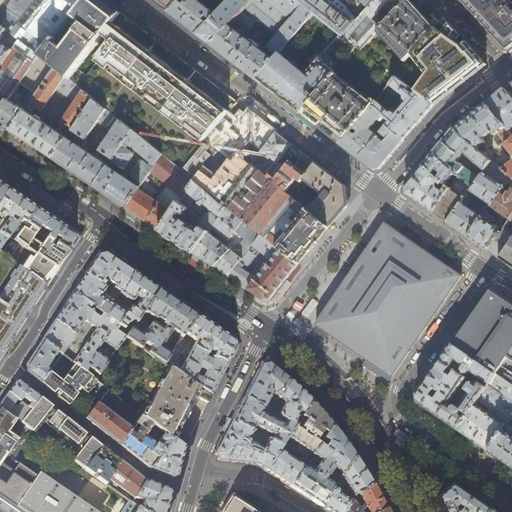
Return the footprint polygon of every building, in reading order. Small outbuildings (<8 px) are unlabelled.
[(73,15),(86,0),(7,0),(0,10),(0,23),(20,39),(40,55),(52,41),(73,15)] [(104,35),(120,13),(113,7),(103,0),(86,0),(73,15),(83,23),(63,49),(52,41),(40,55),(56,68),(70,80),(78,69),(104,35)] [(179,0),(152,0),(169,13),(179,0)] [(179,0),(169,13),(181,22),(202,39),(211,45),(253,0),(179,0)] [(256,80),(280,52),(313,12),(296,0),(253,0),(211,45),(234,63),(256,80)] [(368,7),(361,0),(296,0),(313,12),(340,33),(342,35),(368,7)] [(377,102),(391,84),(397,76),(395,75),(412,55),(435,28),(423,14),(418,8),(422,2),(420,0),(406,0),(361,49),(357,46),(300,114),(316,126),(321,120),(346,140),(370,111),(377,102)] [(361,49),(406,0),(374,0),(368,7),(342,35),(357,46),(361,49)] [(511,5),(511,1),(510,0),(461,0),(483,25),(506,51),(511,46),(511,11),(509,8),(511,5)] [(127,18),(120,13),(104,35),(112,41),(99,58),(101,59),(88,76),(78,69),(70,80),(96,100),(134,131),(163,155),(180,168),(190,157),(204,140),(237,102),(210,82),(172,53),(133,22),(127,18)] [(0,69),(20,39),(0,23),(0,69)] [(416,92),(434,106),(454,90),(487,65),(480,57),(476,60),(462,47),(435,28),(412,55),(427,75),(416,91),(416,92)] [(300,114),(357,46),(342,35),(340,33),(307,73),(280,52),(256,80),(278,97),(300,114)] [(31,68),(40,55),(20,39),(0,69),(0,113),(15,91),(20,83),(29,71),(31,68)] [(476,60),(480,57),(466,42),(462,47),(476,60)] [(48,79),(56,68),(40,55),(31,68),(48,79)] [(96,100),(70,80),(56,68),(48,79),(44,84),(12,131),(33,146),(54,159),(96,100)] [(27,88),(36,75),(29,71),(20,83),(27,88)] [(419,123),(434,106),(416,92),(413,95),(412,93),(408,89),(410,87),(397,76),(391,84),(407,97),(406,99),(407,100),(408,101),(397,115),(395,114),(394,114),(393,114),(392,115),(377,102),(370,111),(379,120),(382,122),(386,117),(387,118),(387,119),(388,120),(388,121),(389,121),(391,121),(391,122),(387,126),(388,127),(404,141),(419,123)] [(12,131),(44,84),(41,82),(39,85),(36,83),(27,97),(22,105),(18,102),(22,96),(15,91),(0,113),(0,123),(4,126),(12,131)] [(511,97),(505,89),(488,102),(486,103),(509,131),(511,129),(511,97)] [(111,164),(134,131),(96,100),(54,159),(75,173),(96,187),(110,167),(74,143),(80,135),(82,136),(80,139),(85,142),(100,122),(114,134),(99,156),(111,164)] [(484,139),(493,132),(495,135),(498,133),(505,143),(504,144),(511,154),(511,161),(501,169),(506,173),(511,177),(511,134),(509,131),(486,103),(470,116),(455,127),(454,129),(477,149),(486,142),(484,139)] [(370,130),(379,120),(370,111),(346,140),(345,140),(341,145),(352,154),(359,159),(378,137),(370,130)] [(404,141),(388,127),(382,134),(389,139),(386,143),(378,137),(359,159),(367,165),(372,169),(376,169),(380,169),(392,155),(404,141)] [(492,161),(477,149),(454,129),(442,143),(433,154),(460,176),(473,187),(492,161)] [(152,171),(163,155),(134,131),(111,164),(110,167),(96,187),(111,198),(126,208),(147,177),(152,171)] [(301,182),(316,163),(312,160),(287,141),(279,135),(276,132),(224,203),(228,207),(235,212),(236,214),(263,235),(282,250),(300,265),(304,260),(316,245),(327,231),(330,228),(291,195),(288,192),(297,179),(301,182)] [(452,188),(460,176),(433,154),(432,155),(423,165),(447,184),(449,185),(452,188)] [(160,231),(196,181),(180,168),(163,155),(152,171),(178,192),(174,198),(173,198),(167,207),(162,204),(167,197),(148,184),(150,180),(147,177),(126,208),(138,216),(160,231)] [(500,183),(490,177),(497,165),(492,161),(473,187),(448,223),(459,230),(469,237),(486,213),(490,206),(503,188),(504,187),(508,184),(511,180),(511,177),(506,173),(500,183)] [(347,196),(346,186),(320,167),(316,163),(301,182),(291,195),(330,228),(340,216),(348,206),(347,196)] [(434,213),(452,188),(449,185),(444,192),(438,189),(438,185),(439,183),(445,187),(447,184),(423,165),(422,167),(406,186),(406,192),(407,194),(420,203),(434,213)] [(448,223),(473,187),(460,176),(452,188),(434,213),(441,218),(448,223)] [(172,239),(194,253),(228,207),(224,203),(196,181),(160,231),(172,239)] [(0,199),(8,189),(0,183),(0,199)] [(510,219),(511,215),(511,191),(511,194),(503,188),(490,206),(510,219)] [(10,236),(21,221),(26,224),(36,207),(18,196),(8,189),(0,199),(0,214),(1,214),(4,216),(4,217),(8,219),(0,229),(0,249),(7,240),(10,236)] [(69,252),(77,241),(75,233),(59,223),(36,207),(26,224),(29,226),(69,252)] [(237,218),(235,220),(231,217),(235,212),(228,207),(194,253),(213,266),(230,277),(237,268),(263,235),(236,214),(235,216),(237,218)] [(500,232),(498,230),(499,228),(495,226),(494,227),(488,223),(492,217),(486,213),(469,237),(479,243),(488,250),(500,232)] [(511,215),(510,219),(500,232),(488,250),(494,254),(499,258),(511,240),(511,233),(507,230),(511,223),(511,215)] [(451,291),(462,276),(444,263),(386,223),(316,324),(354,351),(392,377),(422,334),(437,312),(451,291)] [(21,267),(48,286),(55,274),(69,252),(29,226),(26,231),(21,228),(13,240),(35,254),(32,258),(29,256),(21,267)] [(273,261),(282,250),(263,235),(237,268),(230,277),(237,282),(250,291),(258,280),(245,271),(260,251),(271,259),(273,261)] [(511,240),(499,258),(511,266),(511,240)] [(300,265),(282,250),(273,261),(258,280),(250,291),(266,301),(271,300),(300,265)] [(119,295),(133,272),(115,260),(104,253),(97,255),(84,274),(106,289),(106,283),(103,281),(103,280),(103,278),(104,276),(108,278),(109,282),(115,286),(111,292),(118,296),(119,295)] [(34,307),(48,286),(21,267),(19,265),(16,271),(14,270),(10,276),(12,278),(7,286),(0,296),(0,359),(13,339),(26,319),(34,307)] [(138,321),(158,289),(143,279),(133,272),(119,295),(130,303),(131,301),(133,302),(136,297),(138,299),(137,301),(139,302),(135,307),(133,306),(131,307),(127,312),(114,304),(106,316),(120,325),(129,331),(130,332),(132,328),(138,321)] [(111,292),(106,289),(84,274),(83,276),(73,291),(72,293),(106,316),(114,304),(119,297),(118,296),(111,292)] [(504,361),(508,356),(511,358),(511,302),(490,288),(452,343),(482,363),(485,366),(496,373),(503,378),(511,384),(511,370),(504,365),(506,363),(504,361)] [(161,348),(173,330),(182,337),(197,315),(175,300),(158,289),(138,321),(143,324),(149,314),(155,319),(153,322),(152,323),(145,332),(143,331),(141,334),(132,328),(130,332),(129,331),(126,337),(125,337),(141,348),(144,343),(146,344),(146,342),(147,343),(148,344),(149,345),(150,345),(151,346),(152,346),(151,348),(152,349),(149,353),(164,364),(171,354),(161,348)] [(109,361),(97,352),(103,341),(116,350),(125,337),(126,337),(117,330),(120,325),(106,316),(72,293),(56,318),(42,339),(63,355),(68,359),(71,355),(65,351),(77,335),(75,334),(81,324),(80,323),(84,319),(97,328),(73,362),(75,364),(86,372),(90,367),(99,375),(109,361)] [(210,395),(235,347),(235,345),(233,339),(217,328),(197,315),(182,337),(171,354),(164,364),(168,366),(175,371),(178,366),(171,362),(184,343),(185,341),(185,338),(187,335),(195,341),(179,374),(195,385),(210,395)] [(195,385),(179,374),(175,371),(168,366),(164,364),(149,353),(141,348),(125,337),(116,350),(109,361),(99,375),(96,380),(97,381),(108,390),(122,400),(133,410),(141,416),(169,436),(184,447),(191,434),(204,408),(205,405),(210,395),(195,385)] [(55,364),(63,355),(42,339),(32,356),(26,364),(27,370),(27,372),(41,383),(50,372),(46,369),(51,361),(55,364)] [(482,363),(452,343),(451,345),(441,360),(457,371),(462,364),(466,366),(464,369),(464,370),(464,371),(465,373),(466,373),(467,373),(468,373),(469,373),(471,369),(490,382),(496,373),(485,366),(482,363)] [(430,376),(417,394),(418,398),(418,402),(420,403),(439,416),(448,403),(453,401),(468,379),(457,371),(441,360),(430,376)] [(278,397),(288,378),(268,362),(260,364),(251,381),(243,397),(264,408),(271,412),(274,406),(267,403),(272,393),(278,397)] [(75,364),(65,376),(80,387),(87,393),(97,381),(96,380),(86,372),(75,364)] [(50,372),(41,383),(68,404),(77,393),(76,392),(61,381),(50,372)] [(511,416),(511,384),(503,378),(496,373),(490,382),(487,387),(478,400),(492,409),(489,414),(475,404),(458,429),(461,431),(490,451),(508,423),(511,416)] [(65,376),(61,381),(76,392),(80,387),(65,376)] [(350,377),(346,379),(353,387),(358,385),(350,377)] [(296,425),(312,401),(309,398),(307,396),(303,392),(288,378),(278,397),(277,399),(275,404),(274,406),(271,412),(286,420),(296,425)] [(30,410),(39,397),(30,390),(16,379),(8,393),(18,400),(21,403),(30,410)] [(478,400),(487,387),(479,381),(476,385),(471,382),(467,388),(471,392),(461,407),(457,405),(456,405),(455,406),(454,407),(448,403),(439,416),(442,418),(458,429),(475,404),(478,400)] [(97,401),(84,417),(115,441),(120,445),(141,416),(133,410),(124,422),(112,412),(122,400),(108,390),(98,402),(97,401)] [(30,410),(21,403),(15,411),(14,410),(12,412),(10,410),(18,400),(8,393),(7,394),(0,404),(0,408),(21,422),(30,410)] [(51,406),(39,397),(30,410),(21,422),(28,428),(30,429),(32,431),(49,408),(51,406)] [(283,443),(296,425),(286,420),(284,424),(262,412),(264,408),(243,397),(233,417),(232,420),(282,446),(283,443)] [(309,459),(332,424),(330,421),(324,414),(322,412),(312,401),(296,425),(283,443),(309,459)] [(0,500),(17,511),(91,511),(89,510),(91,507),(76,497),(74,500),(18,462),(17,464),(13,469),(2,461),(6,456),(6,454),(9,456),(28,428),(21,422),(0,408),(0,500)] [(49,408),(32,431),(33,431),(35,432),(42,423),(45,425),(74,448),(77,450),(71,458),(73,460),(89,439),(84,436),(76,445),(47,422),(55,412),(52,410),(49,408)] [(86,434),(56,411),(55,412),(47,422),(76,445),(84,436),(86,434)] [(169,436),(141,416),(120,445),(135,457),(150,468),(172,477),(175,475),(176,475),(179,465),(184,447),(169,436)] [(224,434),(214,454),(216,457),(218,460),(252,464),(257,465),(265,470),(279,450),(282,446),(232,420),(224,434)] [(511,466),(511,435),(510,435),(511,431),(511,426),(508,423),(490,451),(503,460),(511,466)] [(334,486),(325,480),(329,475),(333,478),(336,474),(340,476),(355,454),(344,439),(332,424),(309,459),(304,466),(290,486),(321,506),(334,486)] [(392,436),(405,447),(412,440),(399,428),(392,436)] [(86,469),(103,447),(90,437),(89,439),(73,460),(86,469)] [(106,484),(121,461),(119,460),(103,447),(86,469),(94,475),(96,471),(101,474),(98,478),(106,484)] [(290,486),(304,466),(279,450),(265,470),(278,478),(290,486)] [(342,511),(350,502),(337,494),(339,492),(338,491),(341,486),(341,487),(346,483),(354,496),(373,484),(369,477),(367,474),(366,472),(355,454),(340,476),(334,486),(321,506),(330,511),(342,511)] [(133,471),(121,461),(106,484),(109,485),(111,481),(129,494),(127,498),(130,501),(132,502),(146,480),(143,479),(133,471)] [(376,482),(370,472),(367,474),(369,477),(373,484),(376,482)] [(171,494),(168,489),(146,480),(132,502),(145,511),(165,511),(167,509),(171,494)] [(484,511),(487,509),(470,498),(445,480),(432,491),(436,498),(439,505),(442,510),(442,511),(484,511)] [(379,511),(386,509),(380,496),(373,484),(354,496),(350,502),(342,511),(379,511)] [(99,511),(77,497),(76,497),(91,507),(89,510),(91,511),(99,511)] [(252,511),(231,499),(223,511),(252,511)] [(17,511),(0,500),(0,511),(17,511)] [(145,511),(132,502),(130,501),(122,511),(145,511)]
